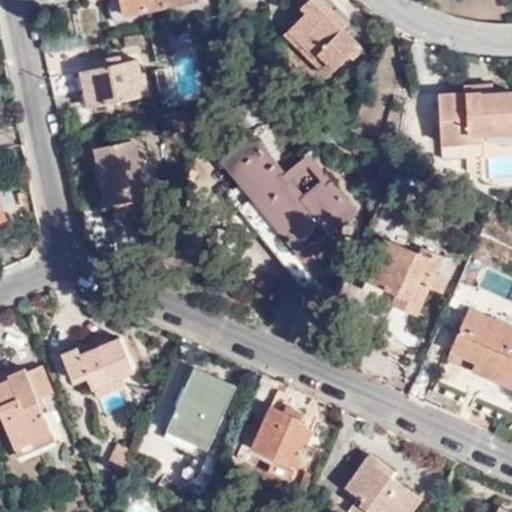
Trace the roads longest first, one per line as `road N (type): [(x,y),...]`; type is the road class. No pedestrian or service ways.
road 1 (residential): [(60,262),(511,460)]
road 2 (residential): [(60,262),(6,0)]
road 3 (residential): [(402,0),(441,31),(511,31)]
